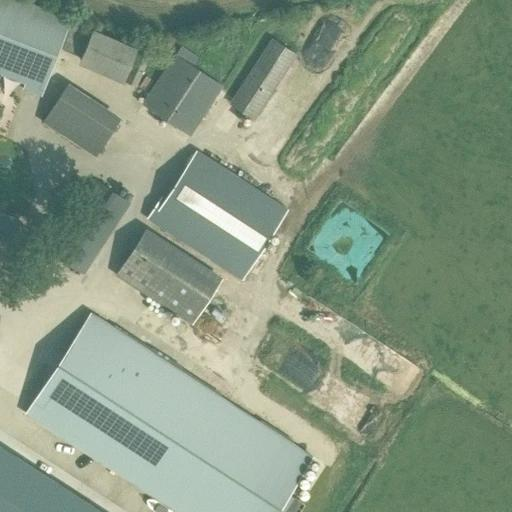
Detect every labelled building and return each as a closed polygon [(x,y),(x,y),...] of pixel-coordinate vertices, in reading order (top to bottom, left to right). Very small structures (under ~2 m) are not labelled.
[(0,0),(0,73),(0,74),(25,83),(23,89),(40,96),(69,19),(18,0),(0,0)] [(80,34),(73,53),(116,69),(123,51),(80,34)] [(254,119),(296,54),(272,39),(230,104),(254,119)] [(190,136),(222,86),(192,66),(198,58),(181,46),(142,104),(190,136)] [(151,52),(139,47),(123,82),(136,87),(143,70),(151,52)] [(88,154),(111,116),(58,83),(35,121),(88,154)] [(196,151),(184,170),(151,221),(241,280),(287,209),(196,151)] [(97,182),(78,211),(51,252),(83,273),(129,202),(97,182)] [(0,213),(0,237),(11,242),(19,221),(0,213)] [(139,239),(116,275),(192,324),(215,289),(139,239)] [(177,511),(295,511),(302,502),(289,493),(313,457),(91,313),(26,414),(177,511)] [(103,511),(0,444),(0,511),(103,511)]
